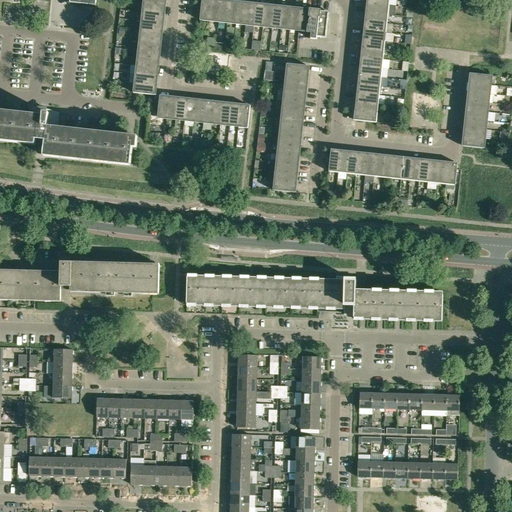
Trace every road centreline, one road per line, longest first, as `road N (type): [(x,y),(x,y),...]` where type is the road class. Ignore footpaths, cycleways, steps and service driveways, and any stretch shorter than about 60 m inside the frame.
road 1 (secondary): [(499,243),(160,214),(0,191)]
road 2 (secondary): [(0,211),(180,237),(498,264)]
road 3 (residential): [(0,326),(92,329),(95,384),(219,387)]
road 4 (residential): [(217,504),(0,499)]
road 5 (residential): [(462,76),(454,153),(335,141)]
road 6 (residential): [(253,98),(166,89),(176,0)]
road 7 (residential): [(219,387),(220,331),(338,334)]
road 8 (residential): [(69,103),(76,39),(0,30)]
road 9 (residential): [(337,374),(434,376),(435,336)]
road 10 (residential): [(334,511),(337,374)]
road 11 (residential): [(492,472),(495,338)]
